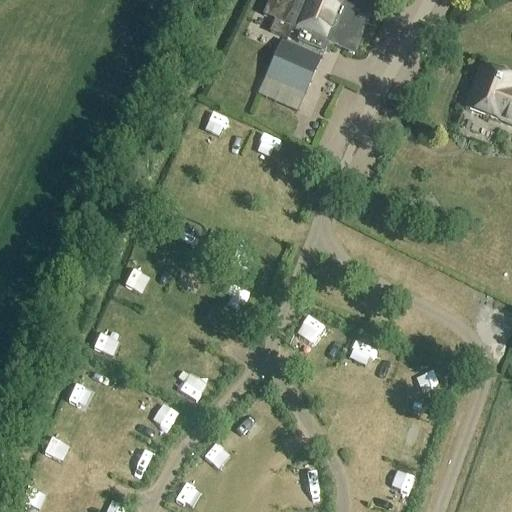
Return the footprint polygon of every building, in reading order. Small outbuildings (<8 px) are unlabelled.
[(352,56),(376,0),(270,0),(263,18),(275,23),(269,35),(286,42),(292,30),(300,34),(296,43),(323,55),(327,45),(352,56)] [(296,114),(303,98),(321,61),(281,43),(264,81),(280,88),(273,104),(296,114)] [(511,127),(511,93),(511,90),(511,82),(480,70),(464,112),(499,125),(500,123),(511,127)] [(103,337),(98,351),(117,357),(122,342),(103,337)] [(186,372),(177,391),(201,402),(210,382),(186,372)]
